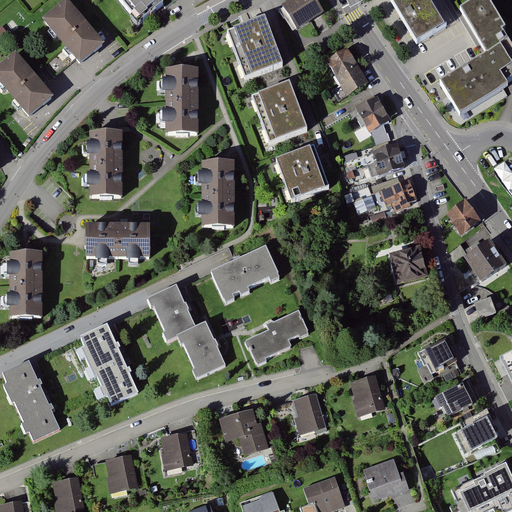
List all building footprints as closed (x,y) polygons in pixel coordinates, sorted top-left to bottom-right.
[(162,8),(155,0),(117,0),(130,17),(127,19),(136,29),(162,8)] [(312,0),(294,0),(281,8),(297,32),(323,15),(312,0)] [(387,0),(419,45),(448,26),(429,0),(387,0)] [(449,0),(486,56),(438,86),(459,119),(507,91),(498,77),(502,74),(508,85),(511,83),(511,52),(500,33),(504,32),(484,0),(449,0)] [(65,2),(40,23),(76,70),(102,48),(65,2)] [(263,20),(226,34),(244,83),(281,69),(263,20)] [(346,52),(325,66),(347,100),(368,86),(346,52)] [(51,100),(14,56),(0,67),(0,89),(27,122),(51,100)] [(199,71),(163,71),(163,137),(200,136),(199,71)] [(288,86),(250,100),(268,148),(306,134),(288,86)] [(376,101),(355,114),(369,137),(390,125),(376,101)] [(122,135),(86,135),(86,200),(122,200),(122,135)] [(398,148),(372,156),(378,179),(405,172),(398,148)] [(312,150),(274,164),(290,206),(328,192),(312,150)] [(511,170),(506,162),(494,169),(511,193),(511,170)] [(235,164),(199,165),(199,230),(236,230),(235,164)] [(409,184),(381,196),(386,209),(391,206),(395,215),(411,208),(410,205),(417,203),(409,184)] [(372,193),(354,197),(358,214),(375,210),(372,193)] [(464,205),(444,219),(459,240),(479,226),(464,205)] [(384,211),(372,218),(376,226),(388,219),(384,211)] [(148,229),(82,229),(82,262),(148,262),(148,229)] [(489,244),(463,262),(481,288),(506,270),(489,244)] [(460,246),(451,253),(458,264),(468,257),(460,246)] [(419,250),(389,258),(397,288),(428,280),(419,250)] [(264,251),(210,277),(224,307),(278,281),(264,251)] [(44,256),(7,256),(6,321),(44,321),(44,256)] [(175,290),(146,304),(166,346),(176,341),(196,382),(225,368),(205,326),(194,331),(175,290)] [(491,297),(476,303),(482,318),(497,312),(491,297)] [(268,333),(245,344),(257,368),(291,352),(288,344),(297,340),(298,343),(310,337),(298,314),(266,330),(268,333)] [(106,328),(79,341),(109,406),(137,393),(106,328)] [(446,341),(424,352),(435,375),(457,364),(446,341)] [(511,357),(502,363),(511,380),(511,357)] [(29,365),(0,378),(31,445),(60,431),(29,365)] [(375,378),(349,386),(359,419),(385,411),(375,378)] [(462,385),(435,399),(445,418),(472,405),(462,385)] [(317,396),(292,403),(301,436),(327,428),(317,396)] [(257,426),(252,411),(218,421),(225,446),(233,444),(238,463),(270,453),(262,425),(257,426)] [(471,454),(497,441),(486,419),(460,433),(461,435),(456,437),(465,455),(470,452),(471,454)] [(190,435),(160,440),(166,473),(196,468),(190,435)] [(132,456),(105,463),(112,495),(140,489),(132,456)] [(393,462),(362,473),(372,501),(408,489),(402,474),(398,475),(393,462)] [(488,511),(511,501),(511,478),(505,464),(482,475),(484,477),(472,482),(471,480),(449,489),(459,511),(488,511)] [(78,479),(51,485),(57,511),(82,511),(86,511),(78,479)] [(334,479),(303,490),(311,511),(332,511),(344,508),(334,479)] [(243,511),(284,511),(281,511),(279,511),(272,494),(241,505),(243,511)] [(24,511),(22,503),(0,507),(0,511),(24,511)]
